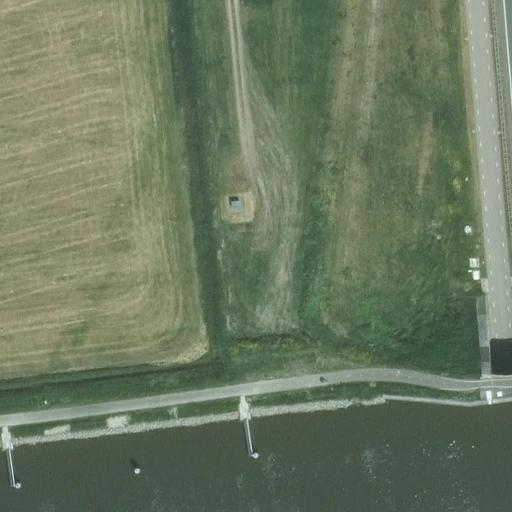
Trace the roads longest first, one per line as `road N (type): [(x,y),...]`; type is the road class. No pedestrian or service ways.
road 1 (unclassified): [(0,421),(381,374),(481,384)]
road 2 (unclassified): [(473,0),(511,449)]
road 3 (track): [(231,0),(248,156)]
